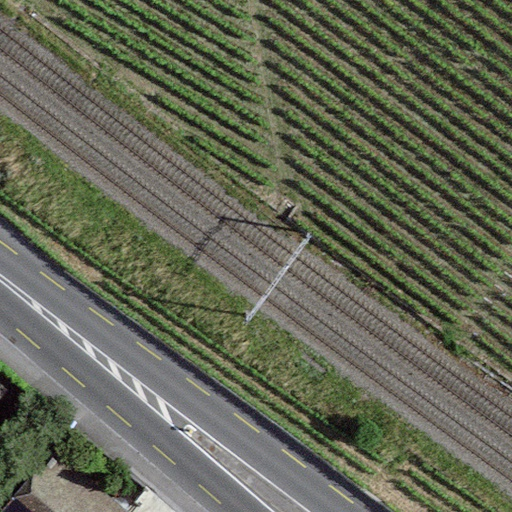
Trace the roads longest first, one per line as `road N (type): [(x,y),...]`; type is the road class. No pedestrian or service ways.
road 1 (primary): [(337,511),(198,410),(133,383)]
road 2 (primary): [(133,383),(180,447),(255,511)]
road 3 (primary): [(0,278),(133,383)]
